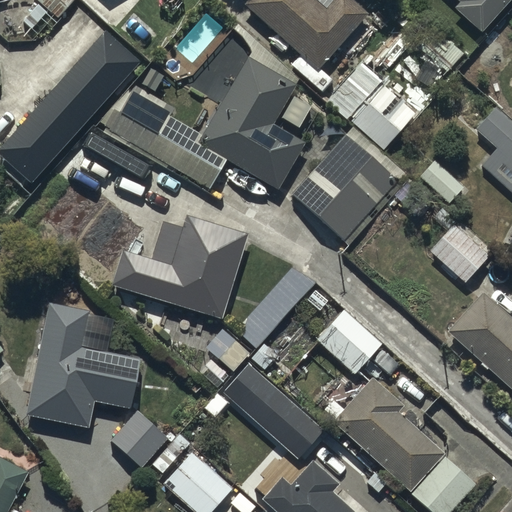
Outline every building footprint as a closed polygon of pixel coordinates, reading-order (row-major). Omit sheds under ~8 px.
[(72,0),(29,0),(54,23),(74,2),(72,0)] [(308,0),(255,0),(244,13),(316,78),(367,22),(343,0),(339,0),(325,15),(308,0)] [(479,39),(511,0),(448,0),(459,10),(453,16),(479,39)] [(107,41),(0,154),(0,164),(27,190),(139,71),(107,41)] [(111,117),(103,130),(208,194),(225,165),(277,197),(305,152),(271,131),(294,93),(248,64),(201,140),(130,97),(117,120),(111,117)] [(386,88),(352,128),(382,154),(416,114),(386,88)] [(511,122),(495,107),(475,129),(496,149),(482,164),(511,191),(511,122)] [(136,162),(94,137),(36,202),(72,234),(136,162)] [(395,190),(343,141),(288,200),(340,249),(395,190)] [(434,164),(418,182),(447,209),(466,188),(446,170),(443,173),(434,164)] [(121,259),(111,294),(220,326),(245,241),(184,223),(181,236),(160,230),(149,267),(121,259)] [(457,226),(430,256),(428,258),(463,290),(488,263),(477,253),(481,248),(457,226)] [(511,326),(483,299),(446,339),(511,399),(511,326)] [(48,301),(29,395),(129,415),(139,364),(104,357),(110,327),(99,325),(102,312),(48,301)] [(342,315),(316,345),(356,379),(382,349),(342,315)] [(322,436),(247,371),(245,368),(219,398),(296,465),(299,462),(317,442),(322,436)] [(371,386),(337,424),(409,489),(440,455),(397,417),(401,413),(371,386)] [(136,411),(110,439),(140,467),(167,438),(136,411)] [(150,468),(160,477),(187,447),(177,439),(150,468)] [(411,494),(430,511),(449,511),(475,485),(444,457),(411,494)] [(194,459),(163,492),(184,511),(215,511),(232,494),(194,459)] [(0,511),(9,511),(26,481),(0,467),(0,511)] [(282,483),(261,507),(265,511),(346,511),(332,499),(339,491),(312,468),(292,491),(282,483)]
